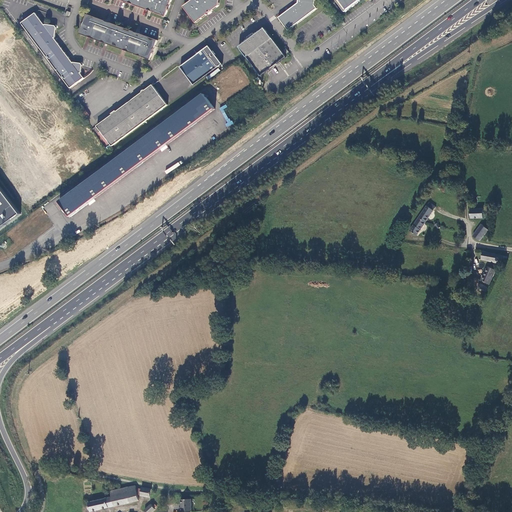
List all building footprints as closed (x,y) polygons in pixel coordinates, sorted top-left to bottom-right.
[(123,0),(166,16),(171,0),(123,0)] [(192,0),(185,6),(197,23),(219,6),(220,0),(192,0)] [(298,0),(298,3),(278,17),(288,30),(316,9),(314,6),(315,1),(315,0),(298,0)] [(335,0),(345,12),(360,0),(335,0)] [(22,24),(70,89),(84,79),(81,75),(82,65),(73,64),(54,39),(56,29),(55,27),(44,25),(35,14),(22,24)] [(150,60),(158,40),(88,14),(80,33),(150,60)] [(239,48),(260,76),(286,57),(265,29),(256,36),(254,34),(247,39),(248,41),(239,48)] [(208,46),(181,67),(194,85),(222,64),(208,46)] [(70,117),(20,50),(0,63),(0,119),(23,153),(70,117)] [(97,126),(112,146),(167,105),(152,85),(97,126)] [(204,94),(59,202),(71,218),(215,110),(204,94)] [(106,146),(108,144),(95,126),(93,128),(106,146)] [(0,228),(20,214),(0,186),(0,228)] [(429,203),(419,219),(426,223),(433,211),(435,207),(429,203)] [(482,209),(469,210),(469,218),(481,218),(482,209)] [(419,219),(411,231),(417,235),(419,233),(426,223),(419,219)] [(486,230),(480,225),(472,236),(478,241),(486,230)] [(504,256),(484,252),(482,260),(498,263),(499,260),(503,260),(504,256)] [(489,268),(482,281),(490,284),(496,271),(489,268)] [(480,283),(477,288),(485,292),(488,287),(480,283)] [(139,501),(138,495),(141,496),(150,497),(152,489),(142,488),(142,490),(136,488),(136,486),(111,491),(112,497),(106,498),(106,499),(89,503),(87,504),(88,509),(90,509),(91,511),(108,508),(114,506),(139,501)] [(192,499),(181,499),(182,507),(181,507),(181,511),(191,511),(192,511),(192,499)]
